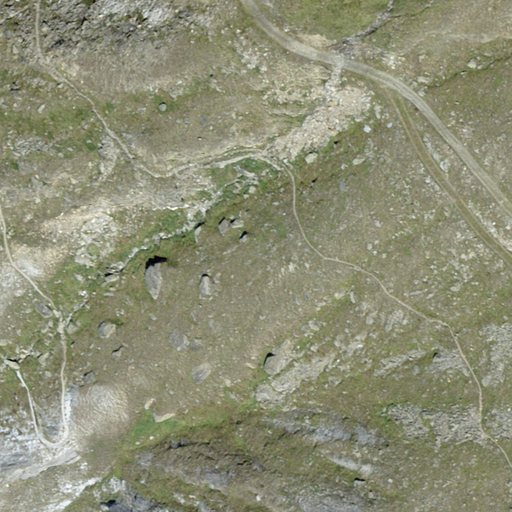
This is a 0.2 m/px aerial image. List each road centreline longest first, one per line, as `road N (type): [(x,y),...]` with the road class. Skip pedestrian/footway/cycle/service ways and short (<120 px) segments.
road 1 (track): [(239,0),(251,13),(386,71),(511,199)]
road 2 (track): [(386,71),(457,205),(511,261)]
